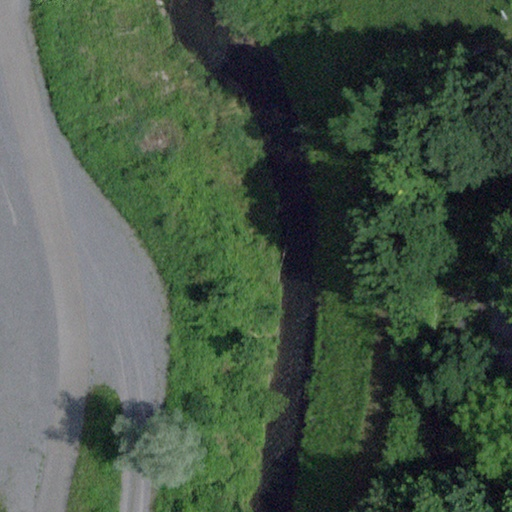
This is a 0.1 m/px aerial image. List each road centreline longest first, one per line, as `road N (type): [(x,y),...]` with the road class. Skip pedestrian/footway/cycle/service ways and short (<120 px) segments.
road 1 (track): [(30,0),(41,55),(86,176),(99,262),(94,346),(59,511)]
road 2 (track): [(151,511),(186,254)]
